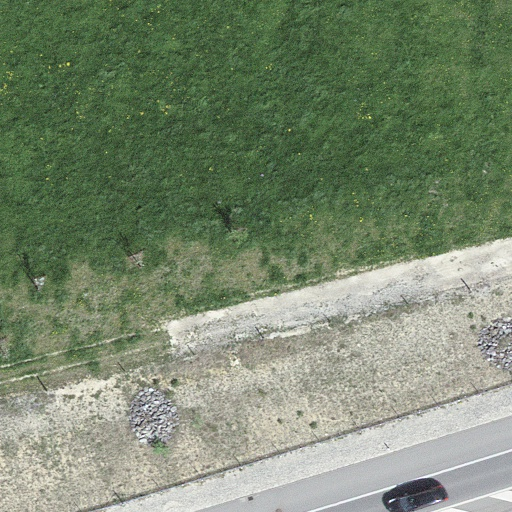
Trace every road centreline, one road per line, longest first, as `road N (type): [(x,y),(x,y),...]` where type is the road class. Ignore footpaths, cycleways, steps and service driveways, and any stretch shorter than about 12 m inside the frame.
road 1 (track): [(242,312),(511,247)]
road 2 (trunk): [(511,468),(360,511)]
